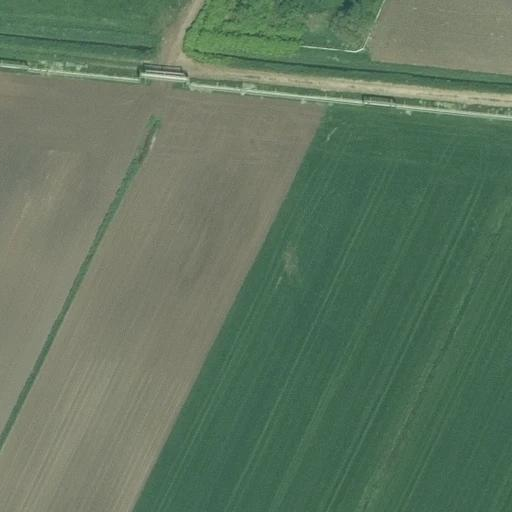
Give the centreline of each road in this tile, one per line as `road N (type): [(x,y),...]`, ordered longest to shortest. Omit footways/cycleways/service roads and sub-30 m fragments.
road 1 (track): [(159,87),(167,70),(511,104)]
road 2 (track): [(199,0),(167,70),(0,50)]
